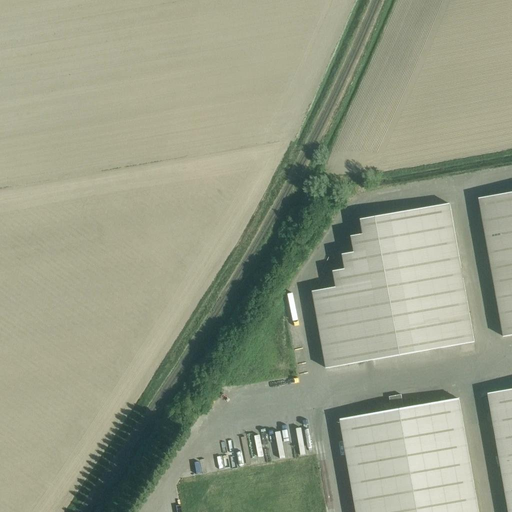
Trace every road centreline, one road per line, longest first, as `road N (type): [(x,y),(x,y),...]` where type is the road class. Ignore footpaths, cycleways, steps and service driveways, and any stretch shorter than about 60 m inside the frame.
road 1 (unknown): [(319,391),(306,291),(314,263),(345,218),(365,205),(464,186)]
road 2 (unknown): [(464,186),(496,366)]
road 3 (unknown): [(469,370),(319,391)]
road 4 (unknown): [(469,370),(496,511)]
road 5 (unknown): [(319,391),(339,511)]
